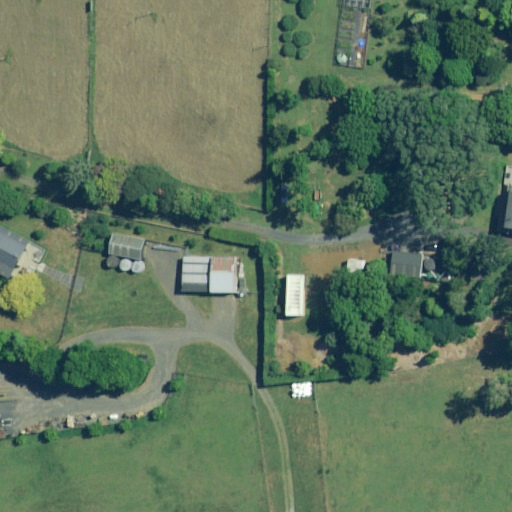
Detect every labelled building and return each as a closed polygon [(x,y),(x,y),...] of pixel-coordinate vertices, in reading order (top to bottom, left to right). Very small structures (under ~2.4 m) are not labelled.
[(30,248),(0,231),(0,272),(13,279),(30,248)] [(148,239),(116,234),(113,255),(145,260),(148,239)] [(425,253),(396,251),(395,277),(424,278),(425,253)] [(240,294),(241,258),(188,257),(187,268),(181,267),(180,279),(186,279),(186,292),(240,294)] [(0,401),(20,401),(20,380),(0,380),(0,401)]
